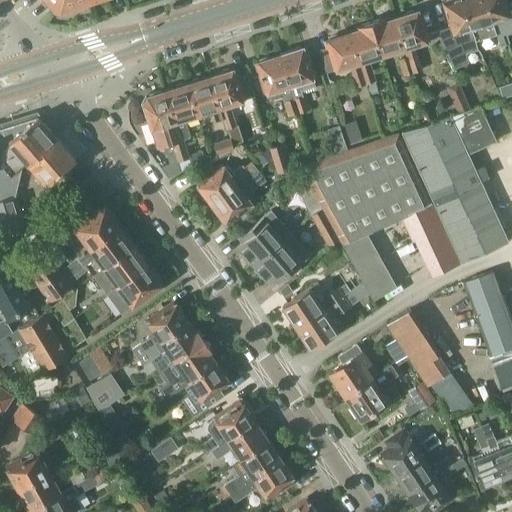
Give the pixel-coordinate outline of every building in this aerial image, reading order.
[(45,0),(57,13),(90,2),(89,0),(45,0)] [(471,29),(461,0),(453,0),(443,3),(450,26),(437,31),(454,69),(470,62),(467,53),(478,50),(475,41),(476,40),(471,29)] [(485,0),(461,0),(471,29),(476,40),(496,34),(485,0)] [(506,0),(485,0),(496,34),(500,46),(509,43),(506,35),(511,32),(511,0),(510,0),(507,1),(506,0)] [(418,12),(395,19),(404,49),(407,57),(412,72),(422,69),(414,46),(427,41),(418,12)] [(385,19),(371,23),(382,56),(404,49),(395,19),(386,22),(385,19)] [(358,31),(350,34),(366,84),(376,81),(369,60),(382,56),(371,23),(357,28),(358,31)] [(328,49),(318,52),(325,74),(335,71),(349,66),(356,87),(366,84),(350,34),(325,41),(328,49)] [(316,86),(304,49),(281,56),(299,113),(309,109),(304,94),(302,94),(301,91),(316,86)] [(299,113),(281,56),(256,64),(265,94),(268,93),(270,100),(281,97),(288,117),(299,113)] [(407,57),(398,59),(403,75),(412,72),(407,57)] [(233,71),(211,78),(220,108),(223,119),(226,129),(236,126),(229,105),(243,101),(254,98),(254,97),(255,96),(248,73),(235,77),(233,71)] [(211,78),(188,85),(198,115),(199,118),(213,114),(215,121),(223,119),(220,108),(211,78)] [(502,98),(511,94),(511,81),(498,86),(502,98)] [(375,82),(369,84),(371,93),(378,91),(375,82)] [(458,113),(470,109),(458,82),(447,87),(458,113)] [(188,85),(166,92),(180,141),(184,140),(189,138),(184,120),(198,115),(188,85)] [(147,98),(144,105),(157,148),(172,143),(173,147),(165,149),(170,165),(162,169),(169,177),(169,178),(192,165),(192,164),(189,157),(184,140),(180,141),(166,92),(147,98)] [(480,105),(470,109),(458,113),(451,115),(439,119),(401,131),(461,261),(507,240),(480,181),(489,176),(484,165),(476,168),(468,153),(496,140),(480,105)] [(0,201),(15,196),(21,168),(27,163),(57,139),(38,115),(35,117),(32,115),(13,121),(13,124),(3,127),(0,125),(0,201)] [(343,124),(351,148),(364,144),(356,120),(343,124)] [(327,129),(335,153),(347,149),(339,125),(327,129)] [(399,132),(364,144),(351,148),(347,149),(335,153),(300,165),(310,184),(309,184),(321,207),(339,240),(362,280),(386,267),(367,233),(403,217),(414,240),(417,239),(433,274),(458,263),(399,132)] [(214,142),(218,156),(234,149),(230,137),(214,142)] [(57,139),(27,163),(47,185),(76,160),(57,139)] [(270,147),(277,172),(277,173),(290,169),(283,143),(270,147)] [(201,150),(189,155),(193,164),(205,159),(201,150)] [(266,152),(259,157),(264,163),(271,157),(266,152)] [(197,185),(211,204),(257,170),(251,161),(240,170),(241,171),(233,177),(224,165),(197,185)] [(242,191),(263,176),(257,170),(211,204),(226,225),(252,205),(242,191)] [(297,188),(312,215),(321,207),(309,184),(297,188)] [(0,231),(0,232),(23,225),(15,196),(0,201),(0,231)] [(89,249),(119,226),(118,225),(120,223),(112,212),(109,213),(104,206),(74,229),(89,249)] [(329,245),(339,240),(321,207),(312,215),(329,245)] [(252,263),(253,265),(291,232),(271,210),(239,237),(243,241),(237,247),(245,256),(245,258),(249,263),(252,263)] [(94,274),(133,245),(131,243),(134,241),(126,230),(123,232),(119,226),(89,249),(63,269),(62,268),(39,285),(50,301),(73,284),(70,279),(88,265),(94,274)] [(310,255),(291,232),(253,265),(254,266),(254,269),(258,274),(261,274),(269,283),(275,278),(279,282),(310,255)] [(0,310),(6,320),(34,305),(0,245),(0,310)] [(108,293),(147,264),(143,258),(145,256),(137,246),(135,247),(133,245),(94,274),(108,293)] [(51,253),(27,270),(39,285),(62,268),(59,264),(51,253)] [(108,293),(122,312),(161,283),(159,281),(162,279),(154,268),(151,270),(147,264),(108,293)] [(511,322),(497,282),(492,269),(462,280),(489,355),(511,346),(511,322)] [(308,289),(282,305),(296,326),(343,295),(338,287),(337,287),(326,295),(318,282),(308,289)] [(343,295),(296,326),(310,347),(335,331),(328,321),(327,320),(350,305),(363,296),(356,286),(343,295)] [(62,299),(53,306),(59,316),(69,309),(62,299)] [(140,342),(131,348),(137,357),(188,322),(182,314),(183,311),(179,305),(176,305),(174,302),(142,324),(150,336),(141,343),(140,342)] [(410,307),(385,323),(390,331),(395,338),(396,339),(406,355),(416,370),(427,386),(430,384),(450,370),(439,354),(441,352),(410,307)] [(42,311),(18,326),(18,327),(0,338),(0,350),(7,362),(31,348),(43,369),(67,354),(54,333),(42,311)] [(74,318),(64,324),(70,335),(80,328),(74,318)] [(188,322),(137,357),(143,366),(153,359),(160,370),(205,340),(197,328),(194,331),(188,322)] [(395,338),(385,345),(385,346),(396,362),(396,361),(406,355),(396,339),(395,338)] [(205,340),(160,370),(167,381),(168,380),(174,389),(215,362),(209,354),(213,351),(205,340)] [(343,363),(329,372),(336,383),(334,384),(341,395),(343,393),(345,396),(372,377),(371,376),(364,366),(370,362),(363,350),(362,351),(356,342),(337,355),(343,363)] [(511,346),(489,355),(503,391),(511,388),(511,346)] [(90,355),(79,361),(90,379),(102,372),(91,354),(90,355)] [(396,362),(391,365),(392,367),(393,369),(396,372),(401,369),(398,365),(396,361),(396,362)] [(164,396),(160,399),(166,409),(172,405),(171,404),(188,393),(199,410),(193,414),(194,416),(224,395),(220,388),(229,382),(227,380),(228,377),(224,371),(221,371),(215,362),(174,389),(164,396)] [(372,377),(345,396),(361,419),(376,409),(378,412),(387,406),(385,403),(399,394),(389,379),(397,374),(396,372),(393,369),(392,367),(391,365),(390,363),(371,376),(372,377)] [(450,370),(430,384),(434,388),(444,401),(445,403),(451,416),(475,406),(450,370)] [(99,379),(86,386),(99,411),(100,410),(114,401),(99,379)] [(167,381),(158,387),(164,396),(174,389),(168,380),(167,381)] [(422,408),(434,401),(423,383),(411,390),(422,408)] [(83,384),(67,393),(72,404),(89,395),(83,384)] [(0,410),(1,412),(11,396),(0,388),(0,410)] [(32,409),(23,426),(35,433),(44,416),(51,421),(64,414),(56,399),(35,410),(32,409)] [(22,402),(11,419),(23,426),(32,409),(22,402)] [(205,453),(211,450),(253,422),(240,402),(215,419),(208,423),(207,428),(212,435),(199,444),(205,453)] [(99,411),(105,422),(117,414),(110,404),(100,410),(99,411)] [(266,441),(253,422),(211,450),(217,458),(233,447),(240,458),(266,441)] [(488,423),(481,425),(502,477),(511,474),(511,440),(509,434),(495,440),(488,423)] [(484,454),(470,460),(480,486),(483,485),(484,488),(494,483),(493,481),(502,477),(481,425),(473,428),(484,454)] [(391,447),(382,452),(384,455),(382,457),(387,464),(390,464),(396,472),(421,455),(441,442),(435,434),(416,447),(403,428),(386,440),(391,447)] [(279,461),(266,441),(240,458),(231,464),(239,474),(224,485),(220,488),(226,496),(230,493),(239,487),(279,461)] [(156,448),(152,451),(159,461),(163,458),(156,448)] [(21,459),(7,467),(18,488),(49,472),(37,451),(33,453),(31,450),(20,456),(21,459)] [(421,455),(396,472),(397,474),(396,477),(400,484),(403,484),(409,492),(451,463),(447,457),(437,463),(436,462),(429,467),(421,455)] [(230,493),(235,502),(259,486),(267,498),(292,481),(279,461),(239,487),(230,493)] [(451,463),(409,492),(414,500),(413,503),(417,510),(420,509),(422,511),(432,505),(434,507),(437,505),(440,506),(447,502),(446,499),(449,497),(442,485),(448,481),(446,478),(456,471),(451,463)] [(60,492),(30,509),(31,511),(73,511),(85,506),(78,494),(99,483),(99,482),(107,478),(103,469),(86,478),(73,485),(60,492)] [(81,470),(68,477),(73,485),(86,478),(81,470)] [(20,490),(17,491),(23,501),(25,500),(30,509),(60,492),(49,472),(18,488),(20,490)] [(163,489),(154,495),(163,509),(172,503),(163,489)] [(154,511),(141,492),(129,500),(136,511),(154,511)] [(307,499),(287,511),(317,511),(316,509),(313,508),(307,499)]
